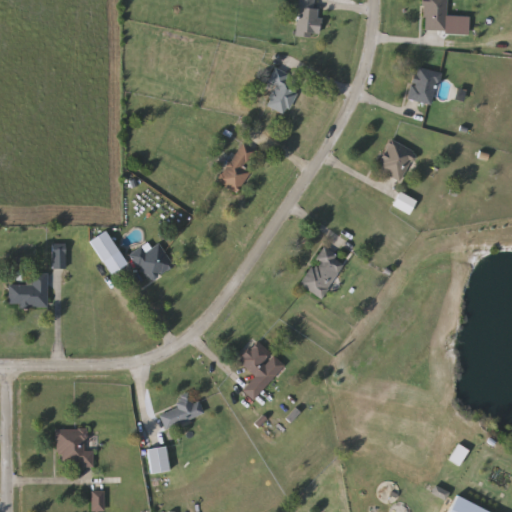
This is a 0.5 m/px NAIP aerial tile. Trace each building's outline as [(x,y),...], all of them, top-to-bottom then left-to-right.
[(296,36),(299,0),(319,0),(316,39),(296,36)] [(446,0),(446,30),(421,30),(421,0),(446,0)] [(269,83),(277,65),(304,77),(287,115),(267,106),(276,86),(269,83)] [(440,73),(434,105),(408,100),(413,68),(440,73)] [(416,152),(403,182),(376,170),(388,140),(416,152)] [(233,191),(217,178),(244,145),(260,158),(233,191)] [(126,266),(109,275),(90,240),(107,231),(126,266)] [(174,266),(149,283),(131,255),(148,244),(151,249),(159,243),(174,266)] [(321,299),(299,284),(323,248),(346,263),(321,299)] [(65,249),(65,268),(52,268),(52,249),(65,249)] [(48,307),(9,307),(9,285),(32,284),(32,274),(48,273),(48,307)] [(255,400),(243,391),(255,375),(238,362),(255,341),(284,364),(255,400)] [(204,415),(165,428),(160,415),(178,409),(175,398),(189,393),(193,404),(199,401),(204,415)] [(93,464),(55,464),(55,430),(87,429),(87,451),(93,451),(93,464)] [(449,459),(458,445),(468,451),(458,465),(449,459)] [(148,449),(166,447),(169,472),(150,474),(148,449)] [(447,511),(454,497),(487,511),(447,511)]
